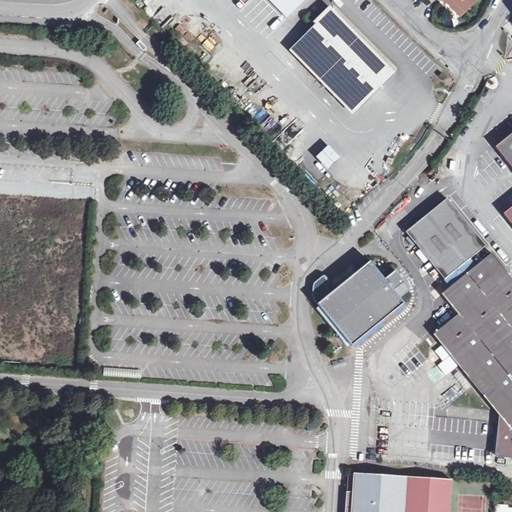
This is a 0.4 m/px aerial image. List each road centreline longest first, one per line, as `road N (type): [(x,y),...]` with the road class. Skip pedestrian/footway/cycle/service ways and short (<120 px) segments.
road 1 (unclassified): [(0,130),(242,148),(332,232)]
road 2 (unclassified): [(468,57),(465,86),(425,153),(355,229),(332,232)]
